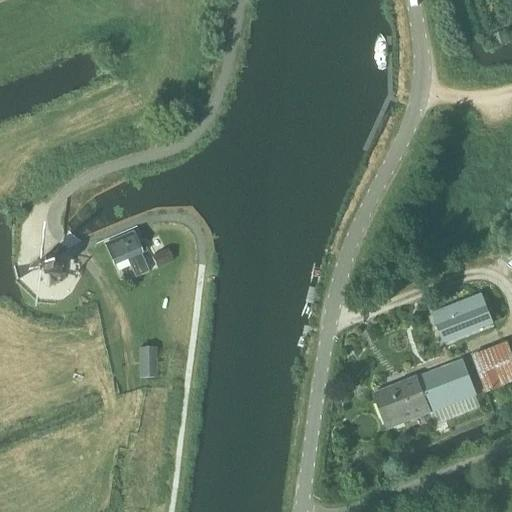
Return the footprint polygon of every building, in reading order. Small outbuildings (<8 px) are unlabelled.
[(132,233),(105,245),(115,268),(128,262),(136,280),(149,275),(141,256),(147,253),(144,244),(137,247),(132,233)] [(51,256),(32,272),(32,273),(49,291),(68,276),(54,260),(51,256)] [(482,295),(432,314),(443,344),(493,325),(482,295)] [(511,354),(507,344),(472,359),(487,395),(511,385),(511,354)] [(157,349),(139,349),(139,380),(157,380),(157,349)] [(389,431),(477,397),(463,362),(373,397),(389,431)]
